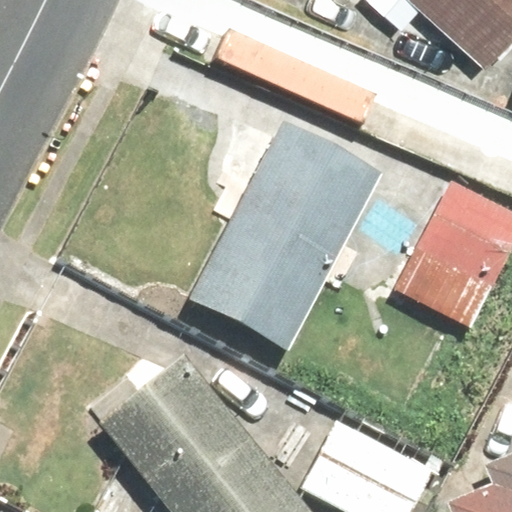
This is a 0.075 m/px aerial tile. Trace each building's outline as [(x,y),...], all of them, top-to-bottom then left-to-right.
[(511,0),(397,0),(473,70),(511,28),(511,0)] [(511,62),(498,98),(511,103),(511,62)] [(278,362),(370,180),(269,129),(176,310),(278,362)] [(511,268),(511,208),(451,182),(401,298),(484,334),(511,268)] [(293,511),(176,364),(88,433),(150,511),(293,511)] [(420,511),(439,475),(341,426),(307,494),(343,511),(420,511)] [(436,508),(438,511),(511,511),(511,458),(476,472),(483,490),(436,508)]
